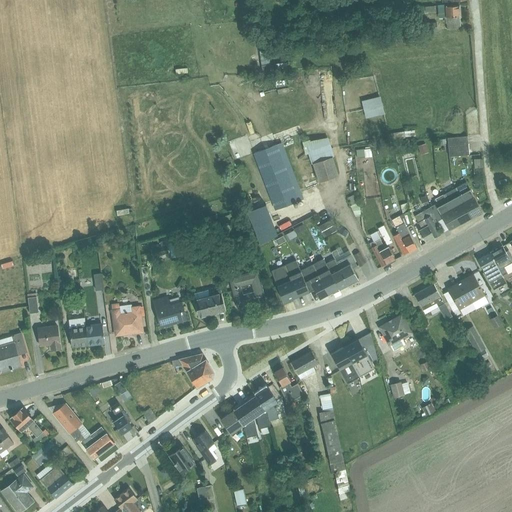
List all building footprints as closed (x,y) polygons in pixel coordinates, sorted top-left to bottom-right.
[(342,5),(326,6),(327,15),(343,14),(342,5)] [(438,18),(444,18),(444,24),(446,24),(447,29),(461,28),(459,6),(437,6),(438,18)] [(286,20),(274,21),(275,29),(281,28),(281,26),(287,25),(286,20)] [(437,32),(437,23),(420,24),(421,34),(437,32)] [(268,50),(259,51),(263,75),(291,72),(290,63),(270,65),(268,50)] [(259,58),(251,58),(252,67),(259,67),(259,58)] [(319,74),(307,73),(306,97),(318,97),(319,74)] [(380,97),(361,101),(366,119),(384,114),(380,97)] [(415,131),(394,133),(394,140),(405,139),(405,137),(416,136),(415,131)] [(233,158),(250,154),(246,137),(229,141),(233,158)] [(312,164),(319,183),(339,176),(333,157),(334,157),(328,138),(310,142),(310,140),(302,143),(304,147),(303,147),(305,155),(308,154),(311,164),(312,164)] [(467,138),(448,140),(449,157),(469,156),(467,138)] [(277,144),(253,154),(275,211),(299,201),(277,144)] [(425,144),(418,147),(421,156),(428,153),(425,144)] [(390,146),(374,150),(375,155),(391,151),(390,146)] [(371,148),(363,149),(364,156),(372,156),(371,148)] [(362,153),(356,153),(358,172),(364,171),(362,153)] [(482,168),(474,169),(474,177),(482,177),(482,168)] [(316,187),(307,190),(309,195),(318,192),(316,187)] [(471,219),(482,212),(470,190),(458,196),(471,219)] [(352,206),(359,202),(356,195),(348,198),(352,206)] [(449,231),(459,225),(447,202),(443,195),(435,199),(437,204),(430,208),(437,221),(443,219),(449,231)] [(471,219),(458,196),(447,202),(459,225),(471,219)] [(351,206),(355,217),(361,217),(360,208),(359,202),(352,206),(351,206)] [(409,253),(417,249),(406,228),(412,224),(407,204),(400,206),(402,215),(392,220),(399,233),(393,236),(403,255),(408,252),(409,253)] [(277,234),(266,205),(247,212),(260,244),(277,234)] [(434,238),(441,235),(435,224),(438,222),(437,221),(430,208),(424,211),(420,205),(414,208),(418,215),(415,216),(421,229),(419,231),(426,243),(435,239),(434,238)] [(115,210),(117,216),(129,213),(128,207),(115,210)] [(331,220),(319,227),(324,238),(337,231),(331,220)] [(304,225),(294,230),(297,235),(306,230),(304,225)] [(383,225),(377,228),(385,245),(390,243),(383,225)] [(349,233),(341,228),(338,232),(345,237),(349,233)] [(294,231),(285,235),(288,241),(297,237),(294,231)] [(187,239),(179,242),(181,250),(190,248),(187,239)] [(381,267),(395,260),(388,246),(385,248),(380,240),(375,242),(376,245),(371,248),(381,267)] [(158,244),(151,247),(154,258),(169,253),(167,246),(166,246),(165,241),(160,243),(162,248),(160,248),(158,244)] [(340,269),(348,285),(358,280),(353,271),(358,268),(351,255),(350,255),(348,251),(344,254),(340,247),(331,252),(340,269)] [(511,263),(506,252),(502,247),(490,254),(503,276),(511,270),(511,263)] [(366,264),(360,252),(353,256),(360,268),(366,264)] [(503,276),(490,254),(477,260),(494,290),(507,283),(503,276)] [(339,290),(331,274),(323,259),(313,265),(328,295),(329,294),(330,293),(331,293),(338,289),(339,290)] [(1,263),(3,269),(14,266),(13,260),(1,263)] [(300,272),(296,262),(285,266),(285,267),(298,297),(299,297),(298,296),(300,295),(301,296),(309,292),(300,272)] [(319,299),(328,295),(313,265),(300,272),(309,292),(314,290),(319,299)] [(298,297),(285,267),(272,272),(284,303),(298,297)] [(339,290),(348,285),(340,269),(331,274),(339,290)] [(76,270),(67,271),(68,280),(77,279),(76,270)] [(258,271),(230,278),(236,308),(265,300),(258,271)] [(101,274),(94,275),(96,291),(103,290),(101,274)] [(476,310),(489,303),(473,274),(460,281),(461,283),(448,290),(459,311),(472,303),(476,310)] [(142,276),(145,297),(152,296),(149,275),(142,276)] [(58,282),(59,295),(66,294),(65,281),(64,281),(63,276),(58,277),(59,281),(58,282)] [(452,317),(445,303),(444,304),(434,284),(414,295),(425,315),(438,307),(445,321),(452,317)] [(199,317),(225,311),(220,292),(210,295),(208,290),(194,294),(195,300),(199,317)] [(27,295),(30,314),(38,313),(36,294),(27,295)] [(167,296),(152,301),(160,328),(187,320),(181,301),(170,305),(167,296)] [(143,333),(139,306),(132,307),(131,305),(119,307),(119,304),(111,306),(115,335),(116,335),(116,336),(117,336),(130,334),(131,334),(131,333),(131,332),(134,332),(134,333),(135,333),(136,334),(143,333)] [(421,312),(415,315),(421,327),(427,324),(421,312)] [(402,339),(412,334),(402,315),(379,328),(389,347),(390,346),(393,352),(405,345),(402,339)] [(490,320),(495,329),(502,324),(497,316),(490,320)] [(88,346),(86,326),(85,318),(69,320),(72,348),(88,346)] [(88,346),(104,344),(102,324),(86,326),(88,346)] [(61,350),(58,325),(38,328),(40,346),(51,345),(52,351),(61,350)] [(486,348),(473,326),(464,331),(476,354),(486,348)] [(27,353),(21,333),(12,336),(12,337),(0,339),(0,370),(1,373),(2,373),(2,372),(11,369),(11,371),(13,370),(22,367),(19,356),(27,353)] [(343,348),(360,377),(374,369),(358,339),(343,348)] [(331,354),(347,384),(360,377),(343,348),(331,354)] [(485,351),(478,355),(480,360),(488,356),(485,351)] [(313,367),(318,364),(312,352),(291,363),(300,380),(315,372),(313,367)] [(197,388),(212,378),(214,372),(202,354),(172,362),(173,368),(182,366),(197,388)] [(424,359),(420,361),(422,364),(420,365),(423,372),(430,369),(426,362),(425,363),(424,359)] [(303,395),(297,384),(291,387),(289,383),(291,382),(283,368),(275,372),(282,386),(279,387),(285,399),(286,404),(303,395)] [(121,382),(114,386),(125,402),(131,398),(121,382)] [(401,384),(401,382),(390,385),(390,386),(389,386),(391,394),(392,393),(394,399),(405,395),(404,395),(410,393),(407,382),(401,384)] [(269,421),(286,417),(282,397),(272,384),(256,396),(267,411),(269,421)] [(101,392),(96,385),(89,391),(93,398),(101,392)] [(329,394),(320,396),(323,412),(319,413),(321,423),(335,420),(329,394)] [(403,401),(395,404),(397,409),(412,404),(411,399),(404,401),(404,400),(403,400),(403,401)] [(122,435),(132,428),(128,423),(131,421),(118,403),(111,408),(118,418),(113,422),(122,435)] [(431,403),(422,408),(424,413),(422,415),(422,419),(436,412),(431,403)] [(66,404),(53,414),(76,442),(79,441),(94,460),(114,444),(101,428),(85,439),(77,429),(82,424),(66,404)] [(46,436),(22,408),(11,419),(22,432),(28,427),(36,437),(33,440),(36,444),(46,436)] [(149,409),(142,414),(150,424),(157,419),(149,409)] [(231,435),(243,426),(233,411),(220,420),(231,435)] [(335,420),(321,423),(332,474),(335,474),(346,471),(335,420)] [(0,454),(14,444),(3,429),(0,430),(0,454)] [(195,447),(209,466),(216,461),(215,460),(218,458),(213,452),(217,449),(205,431),(194,440),(198,445),(195,447)] [(32,457),(40,466),(58,450),(50,441),(32,457)] [(72,452),(67,446),(61,451),(66,457),(72,452)] [(183,473),(194,465),(182,447),(171,456),(183,473)] [(291,462),(289,455),(281,457),(283,464),(291,462)] [(17,458),(9,464),(11,468),(20,462),(17,458)] [(56,499),(73,485),(54,461),(36,475),(56,499)] [(305,464),(306,472),(316,470),(315,462),(305,464)] [(22,465),(14,471),(18,477),(26,471),(22,465)] [(165,468),(160,472),(164,478),(169,474),(165,468)] [(346,471),(335,474),(338,488),(337,488),(340,501),(350,498),(349,493),(350,492),(346,471)] [(34,487),(24,474),(2,491),(18,511),(19,511),(32,502),(26,494),(34,487)] [(164,492),(175,484),(171,480),(161,487),(164,492)] [(210,511),(217,511),(216,504),(215,504),(214,499),(211,486),(205,487),(208,503),(210,511)] [(200,505),(208,503),(205,487),(197,489),(200,505)] [(116,511),(140,511),(133,503),(137,499),(129,489),(118,498),(119,500),(116,502),(120,508),(116,511)] [(233,491),(237,507),(246,505),(242,489),(233,491)]
